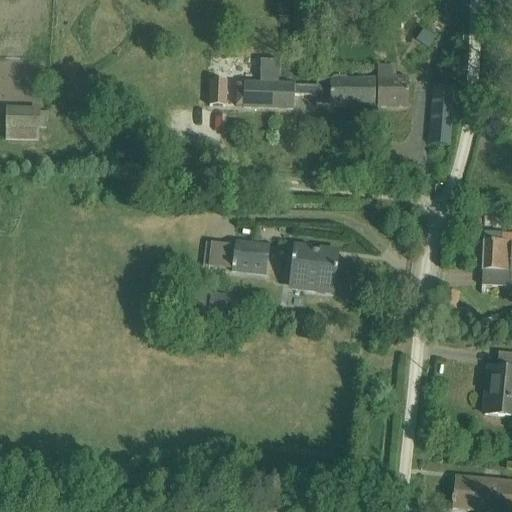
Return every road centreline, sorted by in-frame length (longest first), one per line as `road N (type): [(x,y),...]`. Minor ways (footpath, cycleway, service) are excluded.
road 1 (residential): [(400,511),(424,282),(458,172),(472,51)]
road 2 (unknown): [(449,193),(243,171),(213,150),(201,113)]
